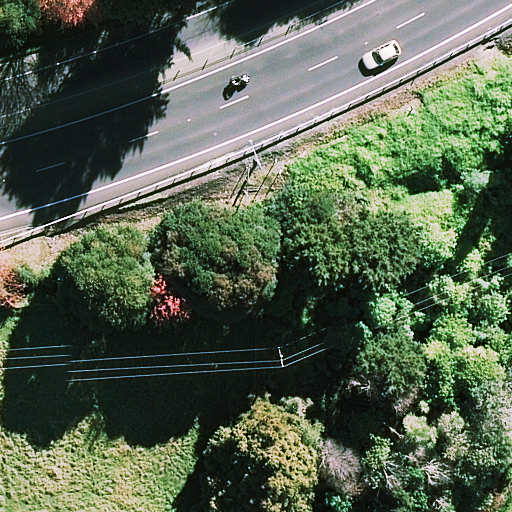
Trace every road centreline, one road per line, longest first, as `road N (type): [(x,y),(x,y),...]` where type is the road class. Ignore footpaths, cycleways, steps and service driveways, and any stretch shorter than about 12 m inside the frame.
road 1 (trunk): [(450,0),(253,94),(103,151),(0,177)]
road 2 (trunk): [(0,96),(272,0)]
